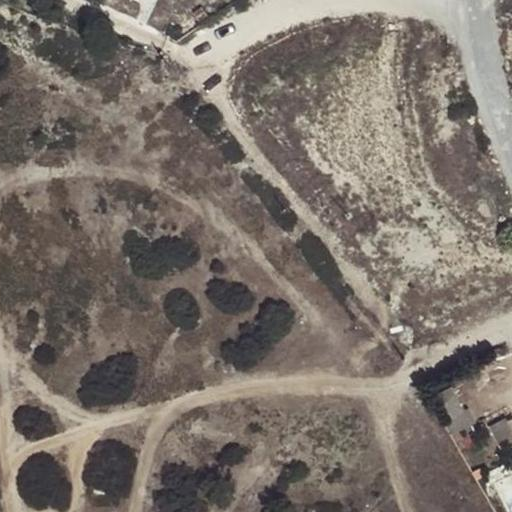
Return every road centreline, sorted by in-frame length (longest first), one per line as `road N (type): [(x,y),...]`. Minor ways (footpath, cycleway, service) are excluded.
road 1 (track): [(511,330),(433,357),(382,388),(293,388),(156,413),(8,457),(13,511)]
road 2 (residential): [(511,163),(475,79),(467,0)]
road 3 (track): [(382,388),(405,511)]
